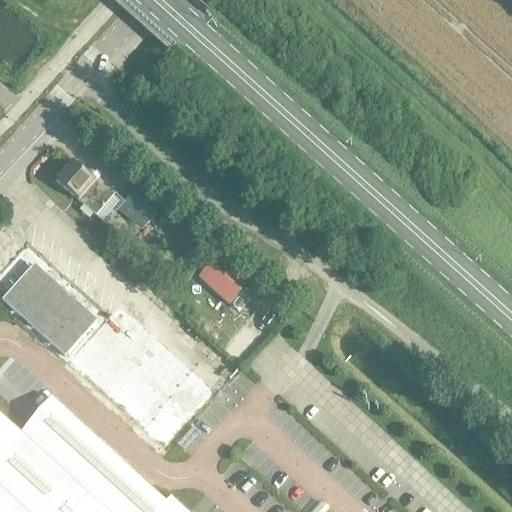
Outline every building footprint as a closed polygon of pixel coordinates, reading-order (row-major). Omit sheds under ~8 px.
[(56,183),(95,217),(112,198),(73,164),(56,183)] [(156,232),(172,213),(141,185),(124,203),(156,232)] [(109,323),(29,250),(0,281),(0,293),(158,439),(205,388),(121,311),(109,323)] [(264,285),(248,270),(242,277),(220,257),(200,279),(229,305),(248,284),(257,292),(264,285)] [(166,504),(52,400),(21,434),(0,414),(0,511),(187,511),(172,498),(166,504)]
